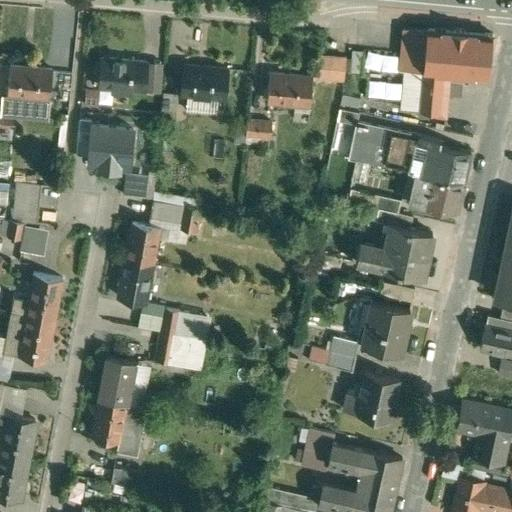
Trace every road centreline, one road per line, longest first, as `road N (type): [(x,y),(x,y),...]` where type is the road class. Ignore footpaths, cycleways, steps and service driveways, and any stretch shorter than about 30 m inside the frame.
road 1 (residential): [(410,511),(511,49)]
road 2 (residential): [(47,511),(99,227),(88,212)]
